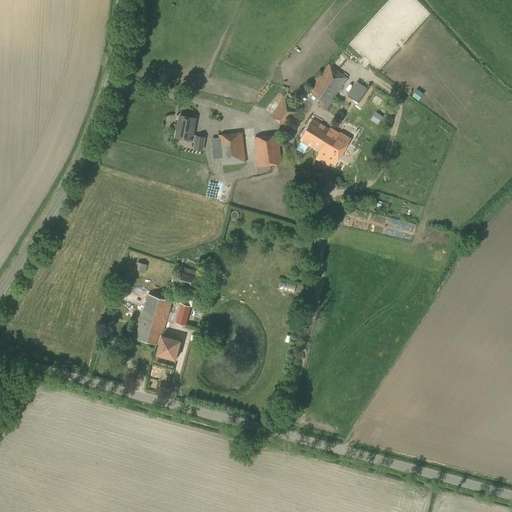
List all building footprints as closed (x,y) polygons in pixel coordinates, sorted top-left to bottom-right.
[(336,96),(348,78),(329,64),(316,83),(336,96)] [(358,101),(367,88),(357,81),(348,94),(358,101)] [(344,101),(336,96),(316,83),(310,92),(322,100),(318,105),(326,110),(331,103),(339,108),(344,101)] [(285,127),(299,111),(285,98),(271,114),(285,127)] [(372,120),(378,123),(383,116),(376,112),(372,120)] [(203,151),(205,137),(193,135),(196,119),(179,116),(175,138),(192,141),(194,142),(193,149),(203,151)] [(324,138),(330,129),(312,119),(300,140),(319,152),(323,145),(325,146),(327,142),(326,141),(327,140),(324,138)] [(323,145),(319,152),(318,153),(336,164),(350,139),(340,133),(340,135),(330,129),(324,138),(327,140),(326,141),(327,142),(325,146),(323,145)] [(222,165),(246,163),(242,133),(218,135),(222,165)] [(257,167),(281,164),(278,134),(254,137),(257,167)] [(195,294),(203,263),(178,256),(170,287),(195,294)] [(137,262),(136,269),(146,271),(147,264),(137,262)] [(197,308),(200,300),(174,293),(172,301),(181,303),(175,323),(186,326),(191,307),(197,308)] [(159,335),(162,336),(172,301),(147,294),(135,338),(157,344),(159,335)] [(181,341),(162,336),(159,335),(157,344),(159,344),(157,355),(175,360),(181,341)]
